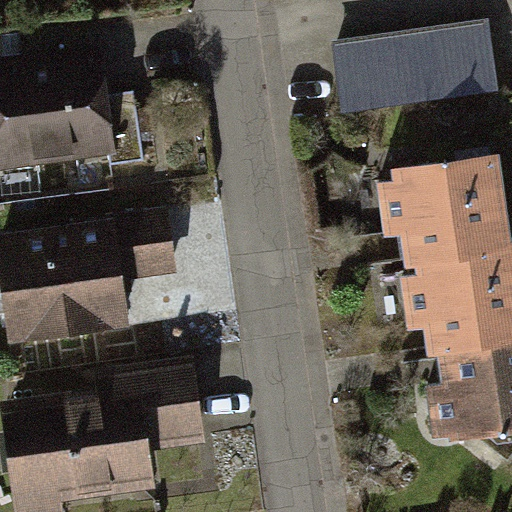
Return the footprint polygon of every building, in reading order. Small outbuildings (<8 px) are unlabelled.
[(492,13),(337,33),(346,104),(501,83),(492,13)] [(0,51),(0,161),(117,146),(103,38),(0,51)] [(419,242),(511,227),(511,214),(500,136),(395,153),(397,162),(379,165),(387,217),(404,215),(409,243),(419,242)] [(117,207),(126,272),(181,265),(172,199),(117,207)] [(0,225),(0,241),(11,333),(132,315),(126,272),(117,207),(0,225)] [(511,316),(511,227),(419,242),(422,256),(403,259),(411,311),(425,308),(428,329),(439,327),(511,316)] [(445,369),(431,371),(439,425),(511,413),(511,316),(439,327),(445,369)] [(2,392),(16,511),(67,511),(65,490),(157,479),(153,442),(207,435),(196,348),(79,362),(82,382),(2,392)]
